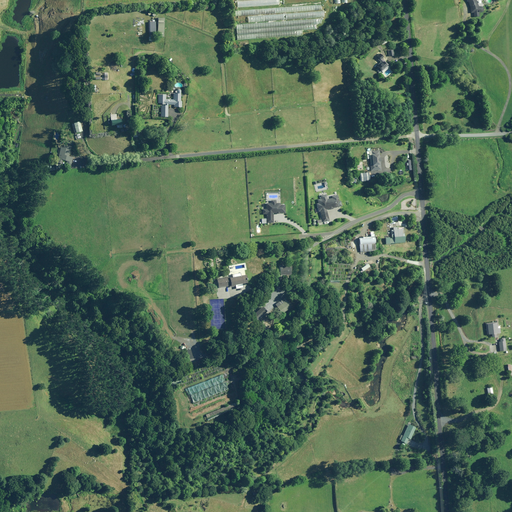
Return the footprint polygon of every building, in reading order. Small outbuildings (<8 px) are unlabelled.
[(475,0),(466,0),(468,1),(470,13),(473,13),(473,17),(478,17),(478,13),(479,13),(480,13),(481,13),(482,13),(482,12),(483,11),(483,10),(483,9),(482,8),(482,7),(481,7),(481,6),(480,6),(479,6),(475,0)] [(283,13),(284,13),(285,13),(322,11),(321,5),(235,11),(235,17),(283,13)] [(322,11),(285,13),(285,20),(322,18),(324,17),(323,11),(322,11)] [(284,20),(235,24),(236,29),(322,24),(322,18),(285,20),(284,20)] [(377,73),(380,71),(387,65),(384,61),(383,62),(381,59),(384,56),(381,53),(375,58),(379,63),(376,66),(377,67),(374,70),(377,73)] [(159,103),(159,104),(161,105),(160,117),(168,117),(168,105),(173,105),(173,107),(181,107),(181,101),(180,101),(181,90),(176,90),(176,94),(173,94),(173,99),(165,99),(166,95),(158,94),(158,103),(159,103)] [(111,125),(116,125),(116,128),(120,127),(119,124),(121,124),(121,119),(116,119),(116,114),(110,115),(111,125)] [(82,131),(80,122),(73,123),(75,133),(82,131)] [(71,147),(61,144),(61,147),(57,163),(61,164),(62,160),(66,161),(65,162),(71,164),(73,157),(69,156),(71,147)] [(370,157),(371,171),(381,170),(379,150),(371,151),(369,151),(370,157)] [(369,181),(369,173),(360,173),(360,181),(369,181)] [(327,199),(326,194),(320,196),(321,199),(317,200),(318,203),(316,204),(318,212),(320,211),(322,222),(329,221),(326,210),(333,209),(333,208),(341,206),(340,200),(338,201),(337,195),(331,196),(332,198),(327,199)] [(276,200),(271,201),(271,203),(266,204),(266,209),(262,209),(263,214),(266,214),(267,219),(261,219),(262,223),(273,223),(273,213),(285,213),(284,205),(280,205),(280,203),(276,203),(276,200)] [(401,229),(393,230),(393,231),(391,231),(391,238),(389,239),(389,238),(385,238),(385,244),(404,243),(403,236),(402,236),(401,229)] [(375,251),(374,234),(370,234),(370,237),(359,238),(360,252),(375,251)] [(369,266),(367,264),(361,269),(362,270),(360,272),(361,273),(369,266)] [(290,275),(290,265),(279,266),(280,275),(290,275)] [(236,289),(243,287),(242,284),(247,283),(246,275),(228,278),(228,277),(217,279),(218,288),(235,285),(236,289)] [(285,298),(274,304),(280,314),(291,307),(285,298)] [(492,322),(492,324),(486,324),(487,328),(486,328),(486,331),(487,331),(488,335),(491,334),(492,337),(495,337),(495,334),(500,333),(499,327),(497,328),(496,323),(495,323),(494,322),(492,322)] [(227,389),(222,375),(188,389),(193,403),(227,389)] [(181,383),(180,377),(170,381),(172,386),(181,383)] [(236,402),(205,415),(206,418),(237,405),(236,402)] [(238,406),(207,419),(207,421),(238,407),(238,406)] [(408,424),(403,436),(401,435),(399,439),(401,440),(400,441),(406,444),(408,438),(410,439),(415,428),(408,424)]
